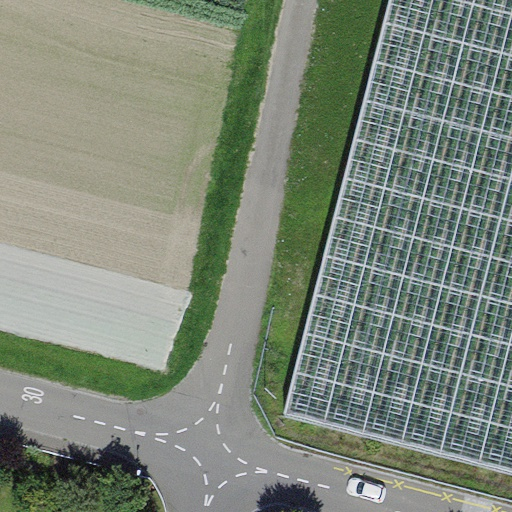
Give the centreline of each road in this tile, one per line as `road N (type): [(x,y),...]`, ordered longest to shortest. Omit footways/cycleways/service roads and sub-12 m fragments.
road 1 (residential): [(302,0),(211,457)]
road 2 (residential): [(0,401),(211,457)]
road 3 (residential): [(211,457),(421,511)]
